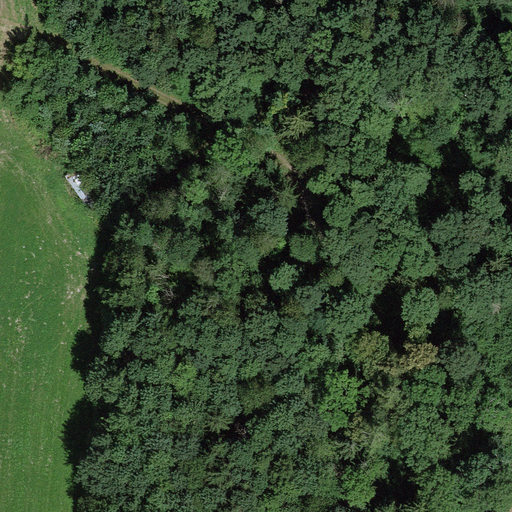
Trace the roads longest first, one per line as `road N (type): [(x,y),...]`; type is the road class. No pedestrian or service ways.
road 1 (track): [(324,0),(306,89),(231,129),(0,24)]
road 2 (track): [(231,129),(291,177),(317,234),(336,349),(328,511)]
road 3 (track): [(231,129),(101,256)]
